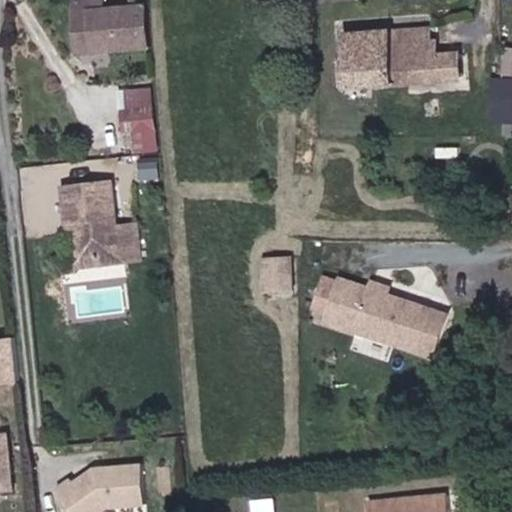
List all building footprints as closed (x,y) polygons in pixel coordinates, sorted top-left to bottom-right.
[(107,0),(72,0),(76,57),(155,52),(150,4),(108,8),(107,0)] [(472,55),(463,56),(440,58),(438,29),(348,36),(354,88),(466,78),(476,77),(472,55)] [(160,152),(156,90),(122,92),(125,137),(137,136),(138,154),(160,152)] [(161,159),(142,160),(143,183),(162,181),(161,159)] [(82,221),(86,244),(84,266),(108,262),(107,258),(128,254),(129,260),(152,256),(145,220),(128,223),(120,178),(70,186),(75,221),(82,221)] [(295,296),(294,258),(265,259),(265,296),(295,296)] [(349,276),(338,310),(335,320),(364,330),(365,328),(445,351),(457,309),(393,289),(395,283),(380,279),(379,285),(349,276)] [(0,337),(0,383),(24,383),(23,337),(0,337)] [(14,434),(0,435),(0,490),(20,489),(14,434)] [(72,478),(57,490),(74,511),(116,511),(119,510),(148,508),(145,467),(99,470),(78,486),(72,478)] [(454,511),(452,497),(377,511),(454,511)]
